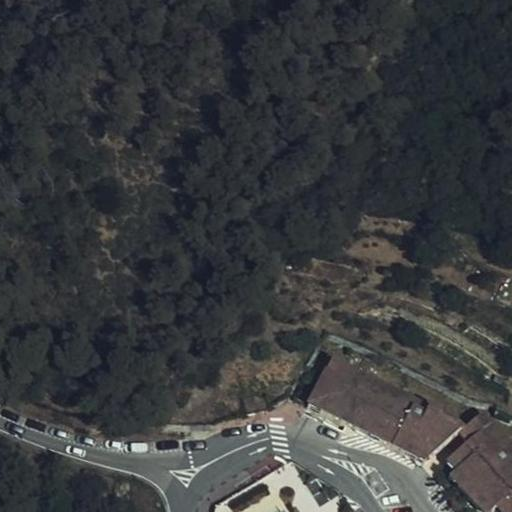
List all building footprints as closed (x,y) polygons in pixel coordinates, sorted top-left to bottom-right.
[(511,511),(511,458),(461,403),(443,421),(433,410),(311,350),(295,384),(307,389),(300,404),(328,418),(330,413),(336,416),(338,411),(362,423),(357,433),(384,447),(386,440),(400,445),(403,439),(416,446),(431,430),(439,425),(447,434),(440,439),(432,447),(442,457),(434,462),(435,464),(444,472),(438,478),(458,500),(463,494),(472,503),(476,500),(483,492),(501,511),(507,506),(511,500),(511,511)] [(288,398),(300,404),(307,389),(295,384),(288,398)] [(245,386),(235,389),(233,389),(236,405),(249,402),(245,386)] [(236,405),(233,389),(223,391),(226,408),(236,405)] [(330,413),(328,418),(357,433),(362,423),(338,411),(336,416),(330,413)] [(439,425),(431,430),(440,439),(447,434),(439,425)] [(386,440),(384,447),(403,457),(416,446),(403,439),(400,445),(386,440)] [(442,457),(432,447),(425,453),(434,462),(442,457)] [(444,472),(435,464),(429,468),(438,478),(444,472)] [(487,511),(499,511),(501,511),(483,492),(476,500),(487,511)] [(463,494),(458,500),(466,508),(472,503),(463,494)]
